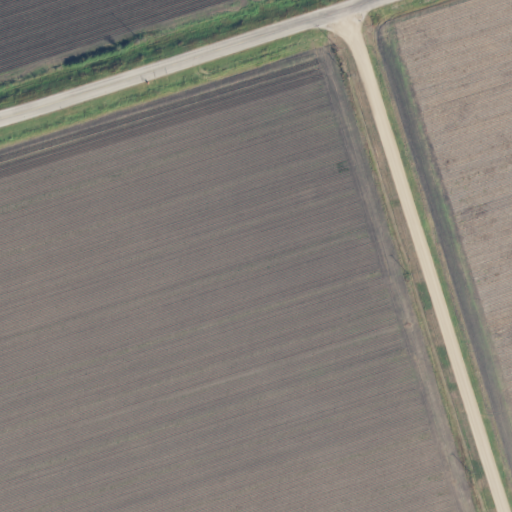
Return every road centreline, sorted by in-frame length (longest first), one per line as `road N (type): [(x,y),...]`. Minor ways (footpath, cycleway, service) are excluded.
road 1 (residential): [(507,511),(351,9)]
road 2 (tertiary): [(0,117),(380,0)]
